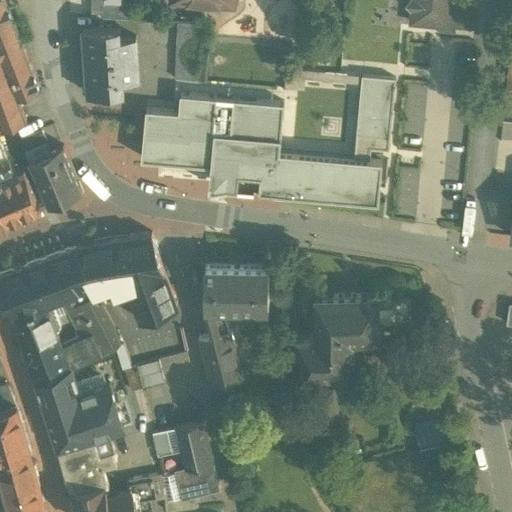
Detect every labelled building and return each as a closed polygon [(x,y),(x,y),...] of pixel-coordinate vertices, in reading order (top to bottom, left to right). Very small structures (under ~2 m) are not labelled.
[(4,0),(0,0),(0,212),(2,213),(3,213),(0,206),(0,132),(27,122),(18,99),(40,90),(4,0)] [(120,0),(91,0),(91,15),(130,18),(131,2),(121,2),(120,0)] [(410,0),(407,2),(413,9),(411,21),(435,24),(439,28),(453,30),(455,0),(410,0)] [(204,23),(179,21),(176,78),(196,81),(196,77),(202,33),(204,23)] [(119,26),(82,28),(82,29),(83,29),(88,91),(86,91),(87,93),(124,90),(124,89),(123,89),(122,79),(139,78),(136,35),(119,37),(119,27),(120,27),(119,26)] [(361,83),(362,74),(341,73),(286,68),(284,86),(284,87),(297,88),(304,89),(305,77),(361,83)] [(146,107),(142,157),(211,164),(228,166),(226,187),(281,192),(379,200),(382,160),(369,159),(370,147),(389,149),(395,78),(362,74),(361,83),(355,157),(280,150),(284,101),(180,92),(179,110),(146,107)] [(41,128),(20,138),(25,151),(46,142),(41,128)] [(63,144),(29,160),(49,205),(72,195),(78,181),(63,144)] [(8,160),(7,156),(0,158),(0,166),(4,176),(14,172),(9,160),(8,160)] [(228,166),(211,164),(209,185),(226,187),(228,166)] [(0,178),(0,206),(3,213),(4,212),(18,218),(41,209),(24,168),(14,172),(4,176),(0,178)] [(0,226),(7,223),(18,218),(4,212),(3,213),(2,213),(0,212),(0,226)] [(151,232),(110,238),(77,244),(76,245),(96,278),(89,283),(94,291),(111,285),(115,293),(128,288),(140,320),(178,305),(151,232)] [(22,264),(0,272),(0,284),(11,315),(12,315),(40,305),(42,310),(49,308),(63,302),(80,335),(91,330),(101,351),(121,343),(114,325),(94,291),(89,283),(96,278),(76,245),(22,264)] [(268,264),(205,262),(205,304),(225,305),(268,306),(268,264)] [(347,293),(315,293),(316,333),(297,334),(306,372),(324,372),(353,371),(353,350),(349,347),(353,342),(359,342),(363,338),(380,338),(379,330),(411,329),(410,296),(379,296),(379,292),(347,293)] [(225,305),(205,304),(212,332),(199,335),(211,383),(243,375),(225,305)] [(42,310),(40,305),(12,315),(24,346),(23,346),(36,379),(71,365),(87,358),(77,336),(62,343),(49,308),(42,310)] [(80,335),(77,336),(87,358),(101,351),(91,330),(80,335)] [(159,358),(137,364),(142,386),(142,387),(165,381),(159,358)] [(142,386),(135,364),(122,368),(129,390),(142,386)] [(80,391),(71,365),(36,379),(58,446),(95,436),(109,431),(125,426),(110,381),(80,391)] [(327,388),(324,372),(306,372),(320,432),(343,427),(333,387),(327,388)] [(8,385),(0,387),(0,410),(16,405),(8,385)] [(16,405),(0,410),(0,456),(30,449),(16,405)] [(204,420),(176,426),(186,466),(186,468),(214,462),(204,420)] [(168,428),(153,431),(157,450),(171,447),(168,428)] [(95,436),(58,446),(69,489),(106,483),(109,482),(104,465),(118,460),(109,431),(95,436)] [(30,449),(0,456),(0,483),(2,483),(5,495),(40,487),(30,449)] [(214,462),(186,468),(186,466),(175,469),(178,483),(178,482),(181,492),(180,492),(181,496),(181,498),(195,495),(220,489),(216,470),(212,471),(210,463),(214,462)] [(161,472),(128,478),(130,489),(131,489),(133,502),(164,496),(161,472)] [(106,483),(69,489),(75,511),(135,511),(133,502),(131,489),(130,489),(107,494),(106,483)] [(46,511),(40,487),(5,495),(9,510),(4,511),(0,511),(46,511)] [(5,495),(0,493),(0,506),(3,506),(4,511),(9,510),(5,495)] [(195,495),(181,498),(181,496),(164,500),(165,510),(198,506),(195,495)]
